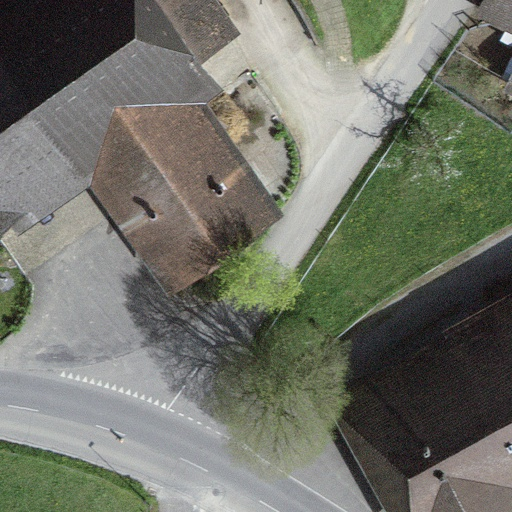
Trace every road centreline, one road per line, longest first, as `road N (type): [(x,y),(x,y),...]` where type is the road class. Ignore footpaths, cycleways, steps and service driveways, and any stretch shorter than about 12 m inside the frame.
road 1 (unclassified): [(168,460),(459,0)]
road 2 (track): [(249,0),(358,159)]
road 3 (secondary): [(0,416),(168,460)]
